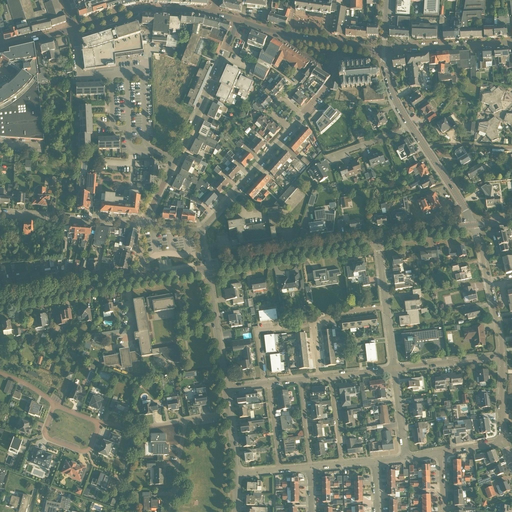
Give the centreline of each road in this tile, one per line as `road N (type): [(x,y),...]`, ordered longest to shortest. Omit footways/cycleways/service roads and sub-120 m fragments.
road 1 (residential): [(174,160),(146,150),(142,71),(77,73),(70,29)]
road 2 (secondary): [(0,300),(206,267)]
road 3 (secondary): [(206,267),(376,241)]
road 4 (residential): [(174,160),(239,20)]
road 5 (residential): [(148,222),(0,213)]
road 6 (residential): [(383,49),(239,20)]
road 7 (residential): [(214,12),(138,8),(74,28)]
road 8 (residential): [(200,231),(291,129)]
road 9 (residential): [(500,357),(472,226)]
road 10 (residential): [(383,49),(511,41)]
road 11 (residential): [(319,376),(313,325),(385,307)]
road 12 (residential): [(226,387),(206,267)]
